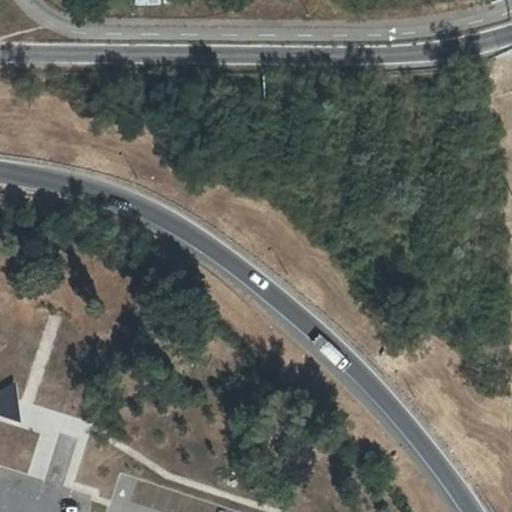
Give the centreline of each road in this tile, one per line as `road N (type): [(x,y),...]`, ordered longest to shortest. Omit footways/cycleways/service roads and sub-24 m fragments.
road 1 (motorway): [(0,172),(87,187),(153,211),(237,265),(387,402),(469,511)]
road 2 (secondary): [(0,51),(312,56),(436,50),(511,35)]
